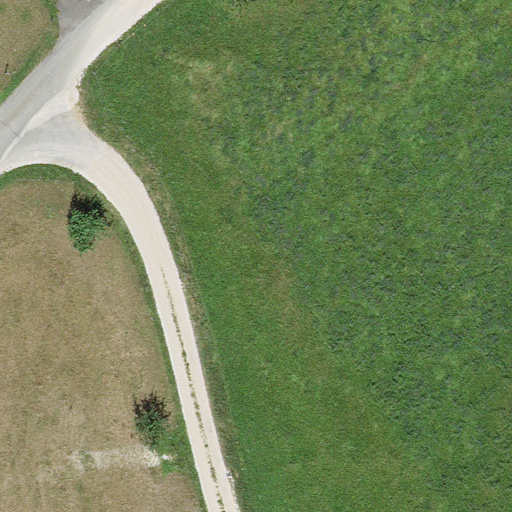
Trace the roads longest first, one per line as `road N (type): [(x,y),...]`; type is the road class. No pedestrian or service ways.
road 1 (track): [(24,116),(113,179),(222,511)]
road 2 (track): [(0,143),(87,46),(143,0)]
